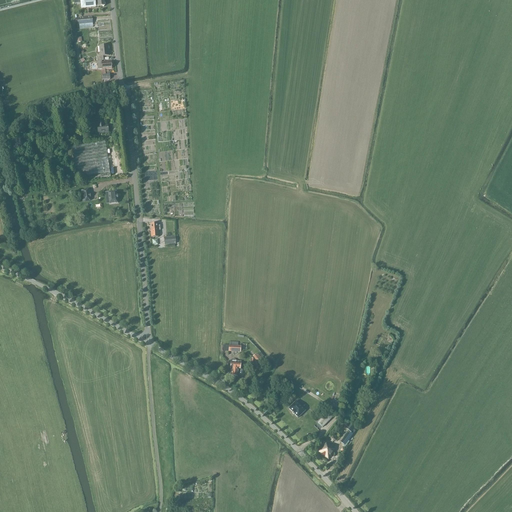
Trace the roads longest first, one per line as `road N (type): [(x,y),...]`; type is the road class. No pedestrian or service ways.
road 1 (residential): [(148,343),(112,0)]
road 2 (unclassified): [(354,511),(271,423),(148,343)]
road 3 (unclassified): [(0,266),(148,343)]
road 4 (track): [(398,368),(335,489)]
